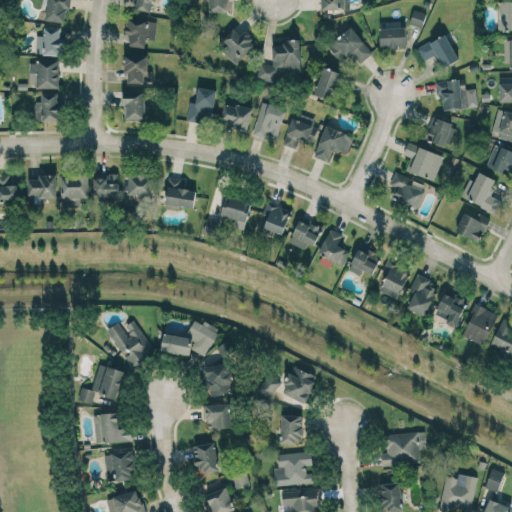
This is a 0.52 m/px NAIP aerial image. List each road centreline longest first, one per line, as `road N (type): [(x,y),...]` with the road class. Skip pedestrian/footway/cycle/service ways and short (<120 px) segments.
road 1 (residential): [(0,142),(95,140),(267,167),(511,286)]
road 2 (residential): [(95,140),(100,0)]
